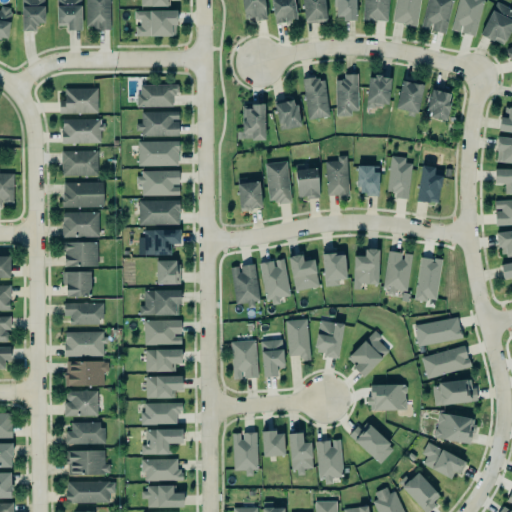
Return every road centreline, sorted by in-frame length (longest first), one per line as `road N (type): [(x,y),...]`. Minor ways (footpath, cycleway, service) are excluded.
road 1 (residential): [(209,511),(201,0)]
road 2 (residential): [(482,71),(468,152),(468,236),(500,381),(501,429),(485,481),(464,511)]
road 3 (residential): [(17,86),(36,127),(40,511)]
road 4 (residential): [(206,240),(363,222),(468,236)]
road 5 (residential): [(259,63),(348,47),(482,71)]
road 6 (residential): [(17,86),(33,70),(61,61),(202,59)]
